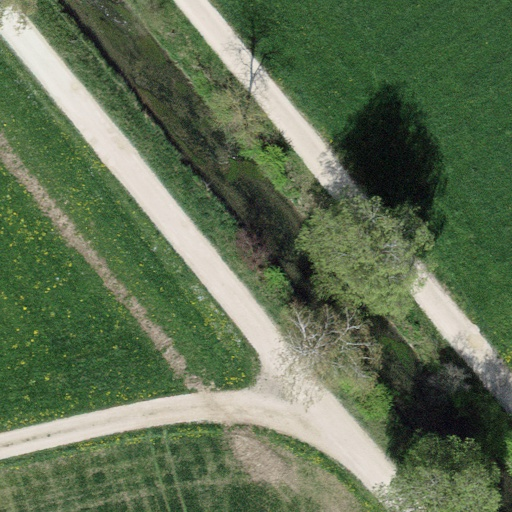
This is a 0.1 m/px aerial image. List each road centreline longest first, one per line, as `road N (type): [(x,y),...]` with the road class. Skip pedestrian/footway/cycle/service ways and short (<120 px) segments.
road 1 (track): [(0,42),(262,396),(364,511)]
road 2 (track): [(511,375),(200,0)]
road 3 (track): [(0,451),(262,396)]
